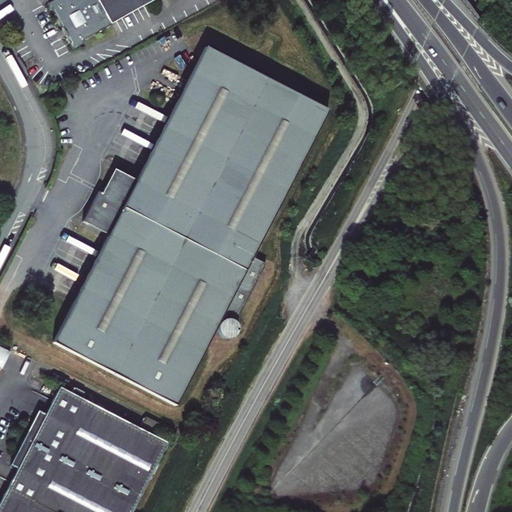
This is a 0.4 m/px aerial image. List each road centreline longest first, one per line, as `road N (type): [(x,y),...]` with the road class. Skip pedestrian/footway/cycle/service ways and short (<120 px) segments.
road 1 (motorway): [(378,0),(483,163),(501,231),(499,306),(453,511)]
road 2 (secondary): [(332,264),(196,511)]
road 3 (secondary): [(332,264),(406,144),(459,16)]
road 4 (secondary): [(459,16),(332,264)]
road 5 (trunk): [(394,0),(511,155)]
road 6 (unclassified): [(0,60),(33,138),(29,177),(0,239)]
road 7 (trunk): [(511,114),(425,0)]
